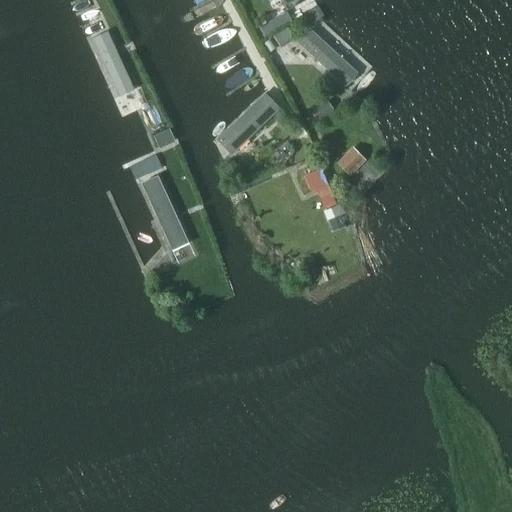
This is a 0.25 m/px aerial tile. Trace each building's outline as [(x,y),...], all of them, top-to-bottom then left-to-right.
[(280,0),(287,10),(304,0),(280,0)] [(367,76),(310,24),(295,37),(351,91),(367,76)] [(135,90),(105,27),(86,36),(115,99),(135,90)] [(270,55),(285,47),(280,38),(265,46),(270,55)] [(265,97),(218,141),(231,155),(278,110),(265,97)] [(319,125),(334,114),(327,103),(311,114),(319,125)] [(283,120),(278,124),(282,129),(287,125),(283,120)] [(285,140),(292,134),(287,128),(280,134),(285,140)] [(158,150),(174,143),(168,130),(153,137),(158,150)] [(352,148),(337,164),(348,176),(364,160),(352,148)] [(312,173),(318,187),(315,188),(324,210),(335,206),(320,170),(312,173)] [(157,176),(138,185),(164,241),(169,254),(190,244),(189,241),(157,176)] [(330,219),(340,215),(337,207),(327,212),(330,219)]
